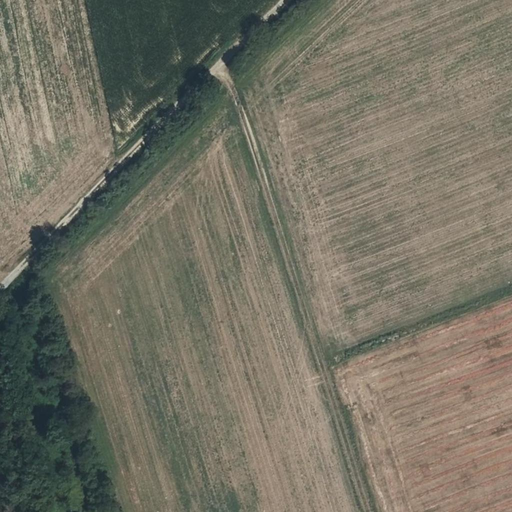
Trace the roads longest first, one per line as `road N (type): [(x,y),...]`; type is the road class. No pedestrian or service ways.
road 1 (track): [(210,66),(231,92),(365,511)]
road 2 (track): [(286,0),(210,66),(0,293)]
